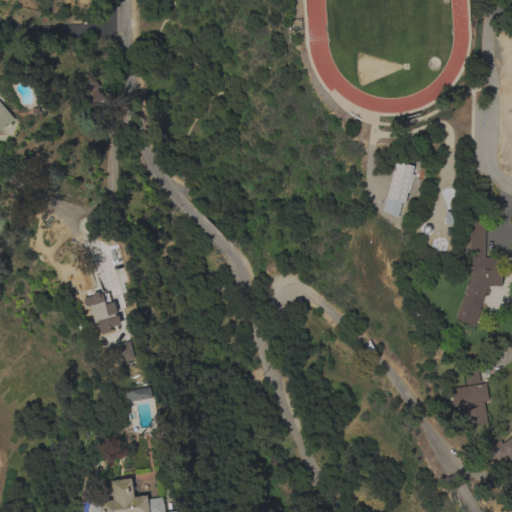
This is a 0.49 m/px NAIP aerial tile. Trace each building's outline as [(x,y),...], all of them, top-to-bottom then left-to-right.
[(0,102),(13,119),(0,130),(0,102)] [(413,166),(404,202),(401,202),(397,218),(382,210),(385,197),(386,197),(395,161),(413,166)] [(499,256),(501,285),(487,286),(478,309),(480,309),(474,326),(455,319),(469,278),(470,278),(470,252),(469,252),(469,221),(484,221),(484,257),(499,256)] [(84,307),(82,299),(92,296),(91,293),(96,291),(97,294),(100,293),(103,304),(112,302),(115,312),(113,313),(114,316),(116,315),(119,324),(107,328),(109,331),(99,334),(97,328),(94,328),(90,315),(89,315),(87,310),(89,310),(87,306),(84,307)] [(132,358),(112,364),(107,347),(128,341),(132,358)] [(479,382),(465,384),(462,369),(476,366),(479,382)] [(487,400),(482,401),(486,422),(464,426),(461,405),(451,406),(449,388),(484,383),(487,400)] [(150,397),(129,401),(128,399),(125,400),(124,392),(128,392),(127,390),(148,387),(150,397)] [(511,435),(511,463),(511,464),(505,455),(496,461),(488,447),(499,439),(501,443),(511,435)] [(80,511),(80,504),(111,500),(108,481),(130,478),(132,496),(145,494),(146,499),(162,497),(164,511),(175,511),(80,511)]
